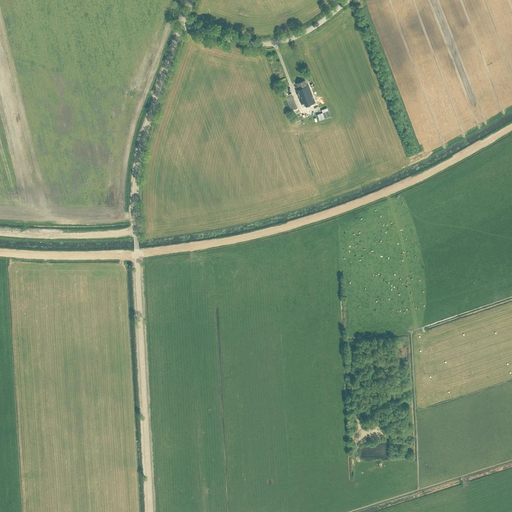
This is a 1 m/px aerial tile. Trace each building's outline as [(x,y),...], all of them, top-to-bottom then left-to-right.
[(282,73),(280,66),(272,69),(274,76),(282,73)] [(298,90),(296,91),(296,92),(298,91),(303,89),(303,91),(309,88),(308,86),(307,86),(305,80),(296,84),(298,90)] [(298,91),(296,92),(302,107),(314,102),(309,88),(303,91),(303,89),(298,91)] [(297,117),(289,94),(284,96),(292,119),(297,117)] [(322,112),(317,114),(319,120),(330,116),(328,110),(327,108),(321,110),(322,112)]
